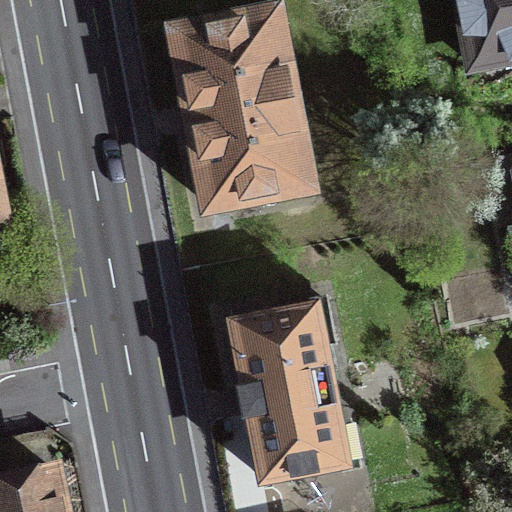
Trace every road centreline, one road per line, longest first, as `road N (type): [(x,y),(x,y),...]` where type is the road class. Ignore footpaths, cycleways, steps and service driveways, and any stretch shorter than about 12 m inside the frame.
road 1 (secondary): [(60,0),(131,379)]
road 2 (secondary): [(131,379),(155,511)]
road 3 (residential): [(131,379),(0,405)]
